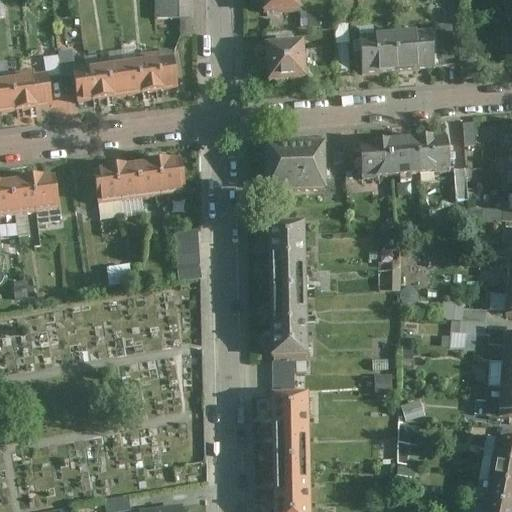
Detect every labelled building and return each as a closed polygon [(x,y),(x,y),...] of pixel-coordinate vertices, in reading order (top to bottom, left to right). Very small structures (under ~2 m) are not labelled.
[(179,22),(178,0),(154,0),(154,22),(179,22)] [(297,0),(260,0),(261,14),(298,14),(297,0)] [(430,74),(426,36),(388,40),(392,78),(430,74)] [(392,78),(388,40),(353,43),(356,81),(392,78)] [(347,75),(345,48),(334,49),(335,76),(347,75)] [(298,51),(258,53),(259,94),(298,91),(298,51)] [(146,58),(151,100),(177,96),(173,61),(160,63),(159,57),(146,58)] [(151,100),(146,58),(134,60),(135,66),(122,68),(127,102),(151,100)] [(96,66),(101,106),(127,102),(122,68),(109,70),(108,65),(96,66)] [(77,109),(101,106),(96,66),(84,68),(85,73),(73,75),(77,109)] [(32,75),(19,77),(24,117),(51,113),(46,78),(33,80),(32,75)] [(24,117),(19,77),(8,78),(9,84),(0,85),(0,109),(1,120),(24,117)] [(447,130),(420,132),(423,175),(451,173),(447,130)] [(423,175),(420,132),(390,135),(393,177),(423,175)] [(393,177),(390,135),(360,137),(363,179),(393,177)] [(328,138),(266,139),(267,188),(329,186),(328,138)] [(181,160),(160,163),(166,196),(186,193),(181,160)] [(139,166),(144,198),(166,196),(160,163),(139,166)] [(139,166),(117,169),(122,201),(144,198),(139,166)] [(100,204),(122,201),(117,169),(95,173),(100,204)] [(32,182),(37,213),(59,210),(55,179),(32,182)] [(32,182),(11,184),(15,215),(37,213),(32,182)] [(0,217),(15,215),(11,184),(0,185),(0,217)] [(269,220),(269,257),(307,256),(306,219),(269,220)] [(202,231),(180,232),(182,281),(204,280),(202,231)] [(307,256),(269,257),(270,287),(308,286),(307,256)] [(308,286),(270,287),(271,320),(308,319),(308,286)] [(487,336),(487,310),(463,310),(463,304),(450,304),(450,349),(464,349),(464,335),(487,336)] [(308,319),(271,320),(272,356),(309,355),(308,319)] [(511,334),(491,333),(490,344),(506,346),(505,362),(511,362),(511,334)] [(511,362),(505,362),(503,388),(511,388),(511,362)] [(511,417),(511,388),(503,388),(490,387),(488,416),(511,417)] [(272,390),(273,435),(311,435),(310,390),(272,390)] [(311,435),(273,435),(274,463),(312,462),(311,435)] [(511,438),(499,436),(495,457),(511,460),(511,438)] [(511,460),(495,457),(491,480),(511,483),(511,460)] [(312,462),(274,463),(274,495),(312,494),(312,462)] [(511,504),(511,483),(491,480),(487,501),(511,504)] [(312,511),(312,494),(274,495),(274,511),(312,511)] [(511,511),(511,504),(487,501),(484,511),(511,511)]
